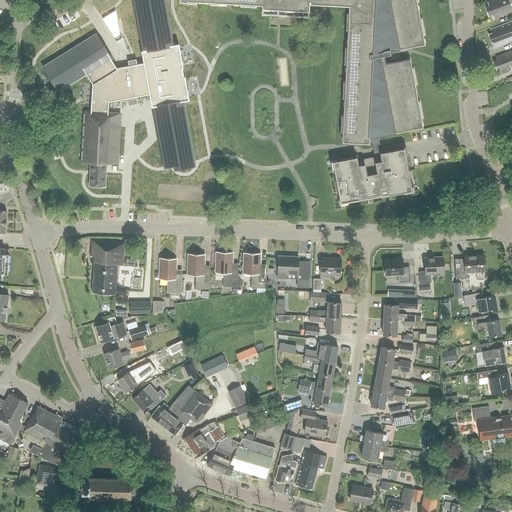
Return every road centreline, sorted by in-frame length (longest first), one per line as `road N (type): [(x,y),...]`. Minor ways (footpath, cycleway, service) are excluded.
road 1 (residential): [(38,236),(123,226),(365,239)]
road 2 (residential): [(326,511),(352,389),(365,239)]
road 3 (unclassified): [(508,228),(477,133),(465,0)]
road 4 (residential): [(365,239),(508,228)]
road 5 (unclassified): [(306,511),(186,472)]
road 6 (unclassified): [(186,472),(89,394)]
road 7 (unclassified): [(38,236),(0,122)]
